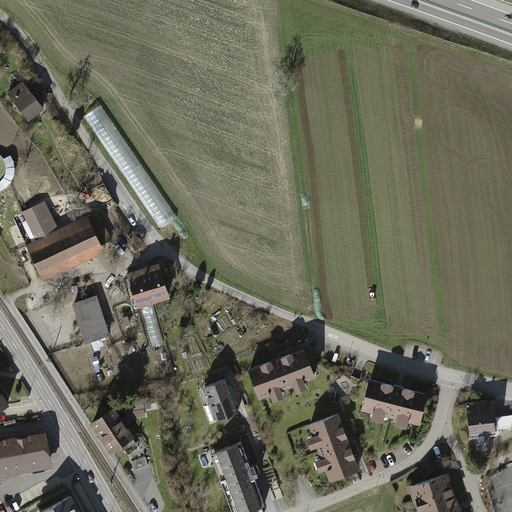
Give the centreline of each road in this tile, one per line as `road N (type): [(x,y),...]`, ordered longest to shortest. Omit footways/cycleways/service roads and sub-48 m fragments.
road 1 (residential): [(0,15),(38,58),(141,226),(185,267),(406,364),(449,375)]
road 2 (secondary): [(113,511),(0,321)]
road 3 (residential): [(298,511),(395,472),(437,426)]
road 4 (trunk): [(398,0),(511,40)]
